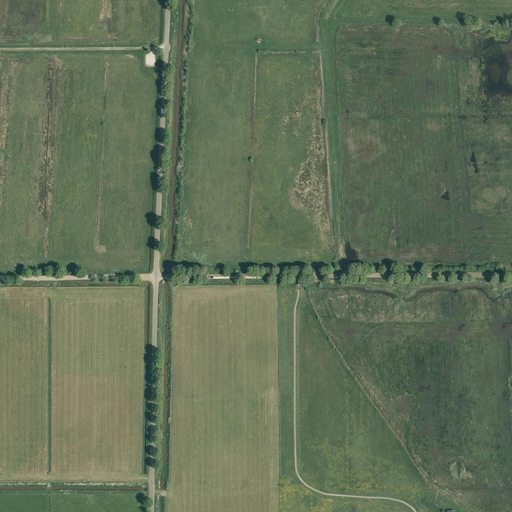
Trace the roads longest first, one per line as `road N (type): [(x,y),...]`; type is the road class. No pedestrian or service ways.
road 1 (unclassified): [(151,511),(168,0)]
road 2 (track): [(511,275),(297,275)]
road 3 (track): [(166,48),(0,49)]
road 4 (track): [(0,276),(155,275)]
road 5 (track): [(297,275),(155,275)]
